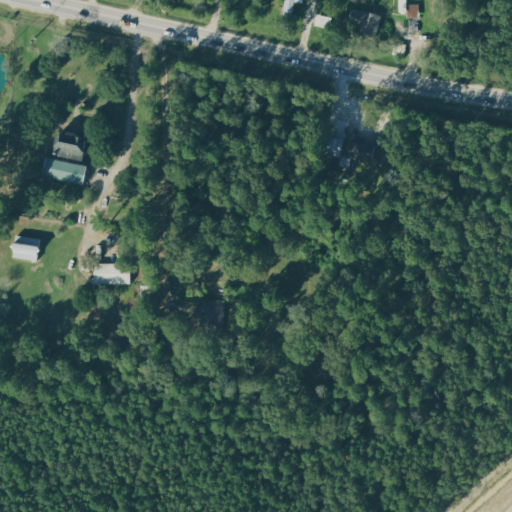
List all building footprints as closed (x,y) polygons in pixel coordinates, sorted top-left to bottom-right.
[(294,2),(302,3),(302,0),(284,0),(283,15),(293,15),(294,2)] [(399,3),(398,13),(408,13),(408,17),(419,18),(419,5),(405,4),(405,3),(399,3)] [(376,37),(382,16),(351,8),(348,21),(360,24),(358,32),(376,37)] [(80,160),(83,139),(54,135),(51,155),(80,160)] [(340,156),(342,139),(325,137),(323,155),(340,156)] [(380,147),(348,141),(345,157),(377,163),(380,147)] [(74,184),(79,166),(44,157),(40,175),(74,184)] [(41,261),(42,238),(13,237),(12,252),(21,252),(20,260),(41,261)] [(94,284),(131,285),(132,265),(94,264),(94,284)] [(205,327),(222,326),(221,298),(204,299),(205,327)]
